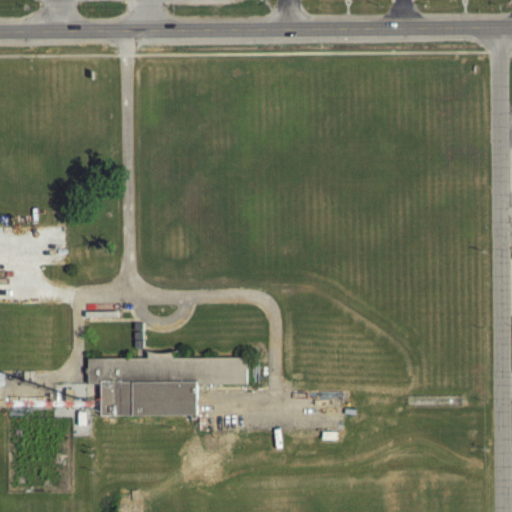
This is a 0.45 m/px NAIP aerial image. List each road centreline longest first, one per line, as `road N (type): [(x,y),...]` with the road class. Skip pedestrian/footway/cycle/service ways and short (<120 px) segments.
road 1 (primary): [(511,31),(4,36)]
road 2 (residential): [(503,511),(502,32)]
